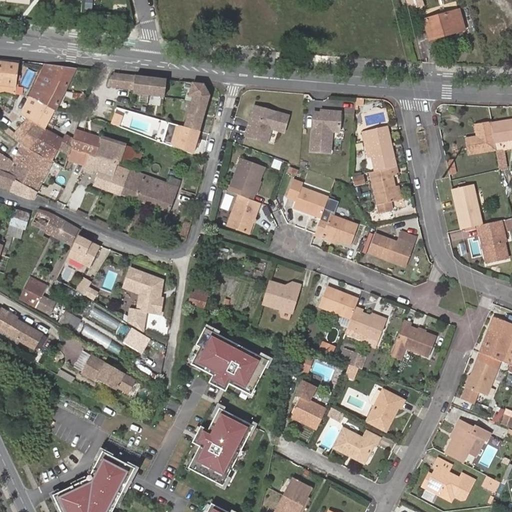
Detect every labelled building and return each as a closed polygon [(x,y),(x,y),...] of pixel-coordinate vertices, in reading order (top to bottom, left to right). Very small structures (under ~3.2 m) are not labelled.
[(421,0),(406,0),(409,9),(424,5),(421,0)] [(461,9),(424,20),(429,39),(466,29),(461,9)] [(18,65),(0,63),(0,85),(16,87),(18,65)] [(54,111),(75,70),(44,65),(29,97),(54,111)] [(131,90),(133,77),(111,74),(111,77),(108,76),(105,87),(131,90)] [(162,98),(164,80),(133,77),(131,90),(131,94),(162,98)] [(199,132),(208,96),(201,85),(190,83),(187,96),(192,97),(184,128),(199,132)] [(45,129),(54,111),(29,97),(20,115),(36,124),(45,129)] [(254,106),(245,135),(266,142),(271,128),(283,132),(288,116),(254,106)] [(321,116),(313,116),(309,154),(329,156),(330,143),(331,134),(338,135),(340,118),(330,117),(330,115),(321,114),(321,116)] [(511,116),(485,124),(491,143),(511,136),(511,116)] [(19,143),(36,124),(28,120),(12,138),(19,143)] [(465,159),(493,150),(491,143),(485,124),(484,122),(472,125),(476,138),(471,139),(460,142),(465,159)] [(19,143),(22,145),(29,150),(46,130),(45,129),(36,124),(19,143)] [(170,146),(176,126),(169,124),(163,144),(170,146)] [(476,138),(472,125),(467,127),(471,139),(476,138)] [(193,155),(199,132),(184,128),(176,126),(170,146),(193,155)] [(371,141),(376,172),(398,168),(392,137),(389,138),(388,129),(366,133),(368,142),(371,141)] [(67,162),(71,148),(72,141),(73,139),(65,135),(63,139),(46,130),(29,150),(51,163),(55,156),(67,162)] [(71,148),(89,155),(94,157),(100,139),(75,131),(73,139),(72,141),(71,148)] [(343,144),(343,136),(338,135),(331,134),(330,143),(343,144)] [(511,136),(491,143),(493,150),(511,144),(511,136)] [(100,139),(94,157),(116,164),(119,166),(120,165),(125,147),(100,139)] [(12,192),(34,201),(37,195),(53,164),(51,163),(29,150),(22,145),(18,152),(16,156),(13,162),(8,171),(18,177),(12,192)] [(0,187),(12,192),(18,177),(8,171),(13,162),(16,156),(12,154),(1,147),(0,148),(0,187)] [(125,147),(120,165),(137,170),(142,152),(125,147)] [(73,164),(85,168),(89,155),(71,148),(67,162),(70,162),(69,164),(72,165),(73,164)] [(94,185),(120,195),(129,171),(116,166),(116,164),(94,157),(89,155),(85,168),(83,172),(91,175),(93,171),(98,173),(94,185)] [(239,187),(237,194),(239,194),(252,199),(262,167),(240,159),(230,185),(239,187)] [(279,168),(281,162),(274,159),(272,166),(279,168)] [(448,171),(455,169),(452,159),(445,161),(448,171)] [(288,166),(286,172),(296,176),(298,169),(288,166)] [(376,172),(372,173),(377,205),(392,202),(398,201),(396,190),(393,177),(399,175),(398,168),(376,172)] [(129,171),(120,195),(169,213),(178,189),(166,185),(129,171)] [(354,186),(365,184),(363,173),(351,176),(354,186)] [(168,177),(166,185),(178,189),(181,182),(168,177)] [(452,187),(460,227),(478,224),(481,223),(473,183),(452,187)] [(295,204),(299,191),(301,188),(291,184),(285,201),(295,204)] [(320,218),(326,201),(299,191),(295,204),(292,211),(308,217),(309,214),(320,218)] [(252,199),(239,194),(228,225),(249,232),(260,202),(252,199)] [(318,223),(326,226),(329,218),(330,215),(333,216),(337,205),(326,201),(320,218),(319,221),(318,223)] [(392,202),(377,205),(379,212),(394,210),(392,202)] [(30,215),(15,210),(10,225),(23,229),(25,230),(30,215)] [(31,224),(45,231),(53,216),(39,210),(31,224)] [(69,245),(78,228),(53,216),(45,231),(45,232),(69,245)] [(326,226),(318,223),(314,236),(313,238),(321,241),(322,239),(335,244),(349,248),(357,228),(329,218),(326,226)] [(507,256),(500,220),(481,223),(478,224),(485,261),(507,256)] [(10,225),(6,235),(20,240),(23,229),(10,225)] [(401,233),(398,241),(412,246),(415,239),(401,233)] [(404,252),(410,254),(412,246),(398,241),(397,244),(375,236),(369,254),(399,266),(404,252)] [(100,248),(77,237),(67,258),(89,270),(100,248)] [(478,241),(469,243),(471,257),(480,255),(478,241)] [(405,268),(410,254),(404,252),(399,266),(405,268)] [(10,257),(0,254),(0,255),(0,270),(5,272),(10,257)] [(131,270),(123,289),(140,296),(136,312),(145,314),(159,317),(162,301),(158,300),(159,294),(161,294),(163,283),(131,270)] [(223,304),(243,312),(255,282),(235,273),(223,304)] [(88,288),(91,283),(84,279),(76,292),(83,296),(88,288)] [(44,291),(27,282),(23,289),(25,291),(20,300),(36,308),(41,299),(44,291)] [(283,289),(267,284),(266,287),(260,307),(288,317),(297,289),(290,286),(288,291),(283,289)] [(88,288),(83,296),(92,302),(97,293),(88,288)] [(204,311),(210,292),(196,288),(190,306),(204,311)] [(348,300),(350,298),(326,288),(325,291),(348,300)] [(355,308),(358,301),(350,298),(348,300),(325,291),(318,309),(351,321),(355,308)] [(41,299),(36,308),(44,313),(49,303),(41,299)] [(92,305),(87,315),(118,330),(122,321),(92,305)] [(363,311),(355,308),(351,321),(358,323),(354,334),(378,343),(386,323),(371,318),(361,314),(363,311)] [(0,330),(32,349),(41,335),(15,319),(16,318),(1,309),(0,309),(0,330)] [(145,314),(136,312),(129,310),(127,323),(141,332),(145,314)] [(72,334),(81,319),(69,313),(61,327),(72,334)] [(372,315),(371,318),(386,323),(387,320),(372,315)] [(483,342),(479,351),(479,352),(499,359),(500,360),(509,338),(511,329),(511,322),(493,315),(489,325),(492,326),(485,344),(483,342)] [(351,321),(347,331),(354,334),(358,323),(351,321)] [(404,321),(390,356),(401,360),(406,347),(430,356),(437,338),(411,328),(412,324),(404,321)] [(87,323),(81,331),(106,348),(111,340),(87,323)] [(489,325),(483,342),(485,344),(492,326),(489,325)] [(267,361),(203,328),(194,346),(198,348),(190,365),(212,377),(209,383),(225,392),(229,385),(249,396),(267,361)] [(152,341),(133,330),(125,344),(144,355),(152,341)] [(511,338),(509,338),(500,360),(509,363),(511,358),(511,354),(511,338)] [(332,356),(335,348),(323,343),(320,351),(332,356)] [(345,348),(340,361),(347,364),(356,367),(362,370),(367,357),(345,348)] [(82,370),(90,355),(84,352),(75,366),(82,370)] [(499,359),(479,352),(465,387),(484,395),(499,359)] [(82,370),(81,372),(95,381),(96,378),(112,388),(116,386),(127,393),(134,380),(90,355),(82,370)] [(312,359),(308,357),(303,369),(308,370),(312,359)] [(356,367),(347,364),(343,375),(352,379),(356,367)] [(60,370),(56,375),(71,383),(74,378),(60,370)] [(288,416),(315,430),(324,412),(325,409),(307,401),(314,388),(301,382),(295,395),(297,396),(288,416)] [(363,424),(383,434),(391,420),(389,419),(390,416),(392,417),(396,409),(398,410),(402,402),(380,391),(363,424)] [(62,393),(56,404),(92,423),(98,412),(62,393)] [(333,417),(336,410),(327,405),(325,409),(324,412),(333,417)] [(252,426),(218,409),(207,430),(199,426),(190,443),(198,447),(187,469),(222,487),(252,426)] [(452,440),(444,456),(463,465),(468,453),(476,437),(484,440),(486,442),(491,432),(475,425),(474,427),(459,420),(456,428),(458,429),(452,440)] [(371,445),(374,446),(378,438),(365,432),(362,438),(343,429),(333,448),(349,456),(349,454),(363,460),(371,445)] [(476,437),(468,453),(476,457),(484,440),(476,437)] [(365,464),(374,446),(371,445),(363,460),(349,454),(349,456),(365,464)] [(54,496),(61,511),(113,511),(130,479),(136,468),(103,452),(98,462),(89,479),(54,496)] [(426,489),(436,494),(450,502),(453,496),(459,500),(463,499),(472,480),(461,474),(459,479),(446,473),(450,467),(436,460),(432,468),(435,469),(430,479),(427,478),(423,488),(426,489)] [(493,491),(497,482),(485,476),(481,485),(493,491)] [(300,506),(304,497),(309,489),(290,479),(281,496),(300,506)] [(434,498),(436,494),(426,489),(424,493),(434,498)] [(296,511),(300,506),(281,496),(273,511),(296,511)]
